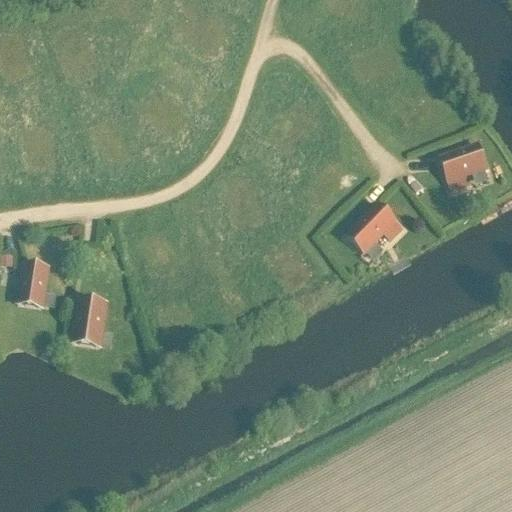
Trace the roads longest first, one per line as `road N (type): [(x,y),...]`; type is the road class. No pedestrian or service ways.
road 1 (residential): [(0,224),(133,205),(188,182),(236,117),(264,41)]
road 2 (residential): [(264,41),(293,55),(398,178)]
